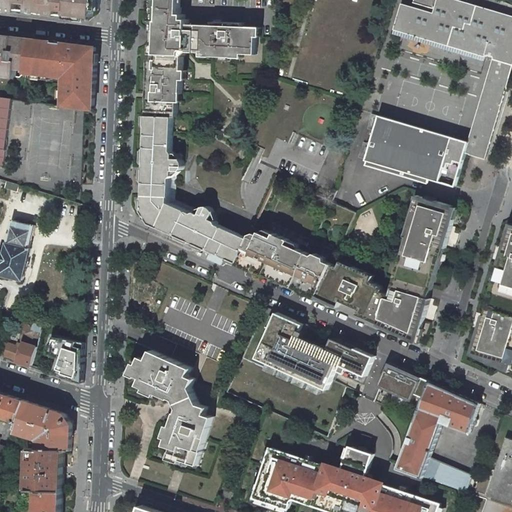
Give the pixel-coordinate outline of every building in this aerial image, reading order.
[(67,18),(74,19),(74,14),(85,16),(93,17),(94,9),(100,10),(100,0),(0,0),(0,9),(16,12),(17,2),(28,3),(26,12),(37,13),(37,11),(38,11),(46,12),(46,16),(49,16),(56,17),(57,7),(68,8),(67,18)] [(211,25),(189,24),(189,20),(185,19),(185,15),(180,14),(181,0),(152,0),(151,21),(155,21),(158,21),(158,28),(158,37),(157,46),(157,54),(154,54),(153,59),(153,69),(149,69),(148,92),(152,92),(152,101),(148,101),(147,116),(174,117),(177,117),(178,101),(178,92),(183,92),(183,79),(184,69),(184,56),(183,56),(183,54),(181,52),(184,48),(187,50),(189,50),(189,52),(201,52),(210,53),(210,57),(232,58),(233,53),(242,54),(256,54),(256,37),(257,27),(242,26),(242,23),(219,22),(211,22),(211,25)] [(396,24),(408,27),(413,15),(417,16),(411,35),(422,38),(423,34),(436,38),(435,42),(463,50),(464,46),(477,50),(476,54),(487,57),(487,55),(494,57),(490,72),(494,74),(492,84),(499,86),(502,75),(506,63),(511,64),(511,15),(508,14),(507,18),(494,14),(495,10),(468,2),(467,6),(453,2),(453,0),(414,0),(412,6),(402,3),(396,24)] [(408,27),(396,24),(395,30),(411,35),(417,16),(413,15),(408,27)] [(0,75),(10,77),(17,77),(18,69),(18,65),(27,66),(29,46),(30,39),(0,34),(0,75)] [(97,84),(97,62),(98,54),(91,46),(87,46),(86,50),(81,49),(81,48),(80,46),(79,45),(78,45),(74,46),(74,44),(51,41),(51,43),(39,42),(39,40),(30,39),(29,46),(27,66),(26,71),(66,76),(65,106),(86,108),(95,110),(96,92),(94,92),(94,84),(97,84)] [(470,142),(380,116),(379,122),(411,131),(410,133),(419,136),(420,134),(457,145),(454,155),(465,159),(466,155),(471,156),(485,160),(510,77),(502,75),(499,86),(492,84),(494,74),(490,72),(470,142)] [(0,166),(4,167),(12,99),(0,97),(0,166)] [(152,223),(239,262),(247,243),(250,238),(218,224),(217,220),(213,219),(216,212),(214,209),(213,208),(212,207),(210,206),(208,206),(204,207),(202,211),(176,199),(176,177),(177,171),(181,171),(185,166),(185,165),(185,163),(184,161),(182,158),(175,158),(175,153),(172,150),(174,117),(147,116),(144,189),(144,210),(152,223)] [(411,131),(379,122),(367,160),(387,166),(388,161),(393,163),(392,167),(411,173),(413,168),(417,170),(416,174),(430,179),(436,180),(437,175),(442,177),(440,182),(457,187),(465,159),(454,155),(457,145),(420,134),(419,136),(410,133),(411,131)] [(456,209),(420,198),(405,249),(391,294),(386,292),(384,291),(384,289),(383,286),(373,281),(340,266),(333,263),(332,263),(327,275),(326,276),(319,290),(317,295),(340,305),(343,300),(383,318),(381,323),(417,339),(429,297),(425,296),(440,246),(444,247),(456,209)] [(36,225),(14,220),(6,254),(1,253),(0,257),(0,262),(3,264),(1,274),(24,280),(31,249),(30,248),(30,247),(36,225)] [(239,262),(267,275),(275,278),(292,286),(298,275),(302,265),(308,252),(314,241),(272,222),(268,231),(262,228),(261,231),(260,234),(255,232),(251,234),(250,238),(247,243),(239,262)] [(511,230),(502,264),(507,266),(492,316),(487,314),(476,352),(499,359),(499,358),(511,361),(511,230)] [(319,290),(326,276),(327,275),(332,263),(333,263),(338,251),(324,245),(319,256),(308,252),(302,265),(298,275),(292,286),(300,289),(300,290),(303,291),(310,294),(316,297),(317,295),(319,290)] [(429,297),(444,247),(440,246),(425,296),(429,297)] [(507,266),(502,264),(487,314),(492,316),(507,266)] [(331,347),(302,334),(306,325),(298,321),(277,312),(258,357),(330,390),(341,364),(367,377),(377,356),(334,338),(331,347)] [(28,332),(27,333),(31,334),(41,337),(43,330),(40,323),(38,323),(35,323),(35,326),(30,324),(29,327),(29,328),(28,332)] [(28,343),(26,343),(24,348),(14,345),(13,348),(4,345),(1,355),(32,365),(34,358),(36,352),(41,337),(31,334),(28,343)] [(87,342),(55,335),(50,354),(59,358),(59,375),(86,384),(87,342)] [(194,368),(154,350),(150,359),(143,356),(140,363),(135,374),(139,376),(144,378),(140,385),(147,388),(153,390),(154,388),(159,391),(158,393),(159,393),(172,399),(173,395),(176,393),(182,396),(191,375),(194,368)] [(137,361),(131,374),(139,378),(139,376),(135,374),(140,363),(137,361)] [(437,383),(432,381),(427,379),(390,363),(381,385),(414,400),(417,394),(424,397),(399,468),(465,491),(465,492),(468,492),(473,475),(434,458),(446,423),(471,432),(482,403),(437,383)] [(191,375),(182,396),(184,401),(198,395),(194,386),(198,378),(191,375)] [(146,391),(157,397),(159,393),(158,393),(159,391),(154,388),(153,390),(147,388),(146,391)] [(17,421),(20,422),(28,400),(0,391),(0,413),(18,419),(17,421)] [(186,407),(208,414),(210,406),(202,403),(198,395),(184,401),(186,407)] [(41,439),(41,448),(65,449),(73,450),(74,424),(67,413),(28,400),(20,422),(18,430),(41,439)] [(199,464),(215,417),(208,414),(186,407),(184,412),(183,413),(177,412),(172,425),(172,426),(175,427),(173,434),(170,433),(169,438),(166,444),(174,447),(173,451),(171,456),(182,459),(199,464)] [(169,424),(165,437),(169,438),(170,433),(173,434),(175,427),(172,426),(172,425),(169,424)] [(369,444),(372,436),(362,432),(359,441),(369,444)] [(511,438),(508,437),(501,457),(488,495),(511,503),(511,438)] [(8,443),(6,446),(4,454),(14,457),(17,448),(18,446),(13,444),(8,443)] [(270,450),(267,449),(262,462),(266,463),(265,466),(259,484),(256,483),(254,489),(257,490),(255,498),(257,499),(256,503),(282,511),(287,511),(288,509),(291,510),(293,503),(294,500),(297,499),(301,501),(317,506),(332,511),(336,511),(444,511),(446,508),(443,507),(444,502),(420,494),(417,494),(409,491),(410,487),(401,484),(399,488),(388,484),(390,481),(383,478),(375,476),(374,474),(370,473),(371,471),(377,453),(375,452),(368,450),(369,448),(361,445),(361,448),(352,445),(351,447),(348,446),(343,460),(346,461),(345,466),(334,462),(328,460),(327,464),(315,460),(313,460),(314,457),(309,455),(308,458),(305,457),(296,454),(280,449),(272,446),(270,450)] [(32,448),(30,490),(40,490),(63,491),(65,449),(41,448),(32,448)] [(182,459),(171,456),(173,451),(171,451),(168,458),(181,462),(182,459)] [(230,499),(234,488),(226,486),(223,496),(230,499)] [(62,511),(63,491),(40,490),(39,511),(62,511)]
